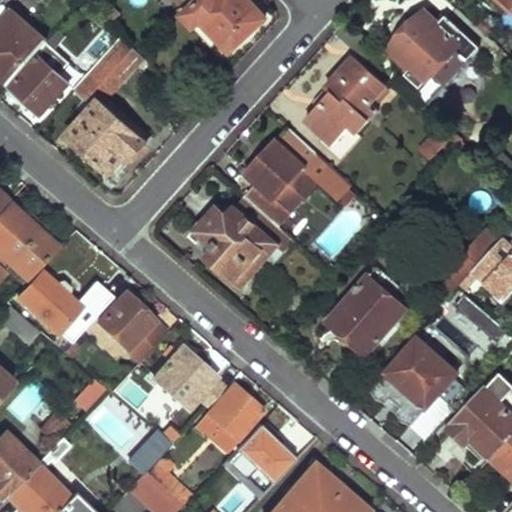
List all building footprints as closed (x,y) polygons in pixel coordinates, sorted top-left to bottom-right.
[(198,0),(183,16),(202,35),(209,27),(234,52),(267,18),(249,0),(198,0)] [(111,28),(121,16),(105,1),(97,9),(100,12),(97,15),(111,28)] [(14,12),(0,27),(0,76),(10,84),(47,40),(14,12)] [(395,87),(422,113),(482,49),(449,18),(441,26),(426,12),(391,49),(412,69),(407,74),(395,87)] [(127,70),(140,55),(138,53),(123,39),(100,63),(101,64),(111,56),(127,70)] [(127,70),(111,56),(101,64),(109,71),(118,80),(127,70)] [(387,56),(375,68),(395,87),(407,74),(387,56)] [(396,95),(355,58),(327,91),(332,94),(308,121),(347,156),(364,138),(360,134),(396,95)] [(67,69),(58,60),(50,69),(39,59),(12,88),(30,104),(27,107),(40,120),(70,87),(59,77),(67,69)] [(109,71),(101,64),(90,76),(98,84),(109,71)] [(118,80),(109,71),(98,84),(101,86),(108,92),(118,80)] [(98,102),(108,92),(101,86),(91,97),(98,103),(98,102)] [(85,118),(67,139),(112,176),(129,154),(133,158),(147,143),(98,102),(98,103),(91,97),(77,112),(85,118)] [(352,186),(291,128),(248,175),(259,185),(247,199),(263,214),(275,201),(304,168),(339,201),(352,186)] [(426,155),(432,160),(451,139),(445,135),(426,155)] [(0,211),(9,202),(0,193),(0,211)] [(9,202),(46,235),(50,231),(13,197),(9,202)] [(263,214),(247,199),(227,220),(217,211),(198,232),(217,250),(208,260),(240,289),(267,260),(276,248),(284,255),(295,243),(275,225),(263,214)] [(287,212),(275,201),(263,214),(275,225),(287,212)] [(46,235),(9,202),(0,211),(0,254),(27,280),(58,247),(46,235)] [(475,269),(503,240),(490,228),(447,274),(452,278),(460,285),(475,269)] [(511,236),(511,242),(510,245),(504,239),(475,269),(504,297),(511,288),(511,234),(511,235),(511,236)] [(274,266),(284,255),(276,248),(267,260),(274,266)] [(42,272),(18,299),(57,334),(60,331),(72,344),(95,319),(42,272)] [(372,277),(330,323),(367,357),(409,311),(372,277)] [(460,285),(452,278),(445,285),(453,293),(460,285)] [(168,332),(126,295),(101,323),(142,360),(168,332)] [(488,355),(508,334),(465,295),(445,317),(488,355)] [(0,320),(27,346),(39,333),(11,307),(0,317),(0,320)] [(417,338),(386,373),(427,409),(458,374),(417,338)] [(181,347),(153,378),(188,410),(198,399),(208,408),(227,388),(181,347)] [(0,401),(15,386),(0,372),(0,401)] [(85,414),(106,390),(93,379),(72,402),(85,414)] [(263,412),(232,382),(227,388),(208,408),(210,410),(195,424),(204,432),(227,452),(263,412)] [(23,422),(42,397),(27,385),(8,411),(23,422)] [(511,407),(490,388),(452,430),(469,445),(473,441),(493,457),(511,437),(511,407)] [(53,440),(68,425),(56,413),(41,429),(53,440)] [(6,433),(0,439),(0,498),(1,499),(5,495),(36,463),(6,433)] [(198,458),(194,435),(175,439),(179,461),(198,458)] [(511,437),(493,457),(511,473),(511,437)] [(276,450),(265,440),(258,447),(254,444),(243,456),(244,456),(237,463),(238,470),(255,486),(262,479),(270,487),(298,457),(282,443),(276,450)] [(72,499),(42,469),(55,455),(49,450),(36,463),(5,495),(22,511),(93,511),(75,495),(72,499)] [(155,463),(166,473),(173,466),(162,456),(155,463)] [(155,463),(144,474),(181,507),(191,496),(166,473),(155,463)] [(313,465),(272,511),(365,511),(355,503),(356,500),(313,465)] [(144,474),(128,490),(151,511),(176,511),(181,507),(144,474)]
